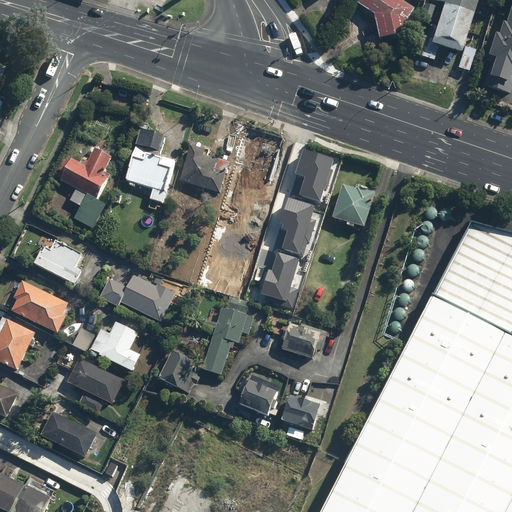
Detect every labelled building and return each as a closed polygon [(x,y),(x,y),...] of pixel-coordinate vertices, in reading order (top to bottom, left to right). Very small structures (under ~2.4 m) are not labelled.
[(418,10),(402,0),(364,0),(362,4),(380,15),(383,37),(415,33),(413,19),(418,10)] [(484,0),(451,0),(436,45),(466,55),(484,0)] [(488,87),(511,94),(511,22),(511,26),(508,24),(488,87)] [(476,62),(463,58),(459,69),(473,73),(476,62)] [(0,64),(0,89),(10,70),(0,64)] [(159,134),(143,130),(139,145),(155,150),(163,152),(168,136),(159,134)] [(208,155),(210,150),(193,145),(182,181),(222,193),(232,162),(208,155)] [(74,159),(73,161),(69,159),(63,172),(66,174),(63,180),(79,189),(72,200),(83,206),(76,218),(95,229),(108,205),(98,200),(99,199),(110,178),(105,175),(115,158),(98,148),(88,166),(74,159)] [(154,190),(151,200),(165,205),(180,162),(138,148),(126,184),(137,188),(138,185),(154,190)] [(305,178),(300,194),(319,200),(332,160),(303,151),(296,174),(305,178)] [(285,164),(265,159),(263,165),(243,159),(236,183),(276,194),(285,164)] [(356,228),(357,224),(368,227),(377,193),(344,184),(335,218),(349,222),(348,226),(356,228)] [(288,230),(282,249),(305,257),(316,222),(310,220),(314,206),(289,198),(280,227),(288,230)] [(427,217),(428,219),(430,220),(432,220),(433,220),(435,219),(436,218),(437,216),(438,215),(437,213),(437,211),(435,210),(434,209),(432,209),(430,209),(428,210),(427,212),(426,214),(426,216),(427,217)] [(441,218),(442,220),(444,221),(446,221),(448,221),(449,220),(451,219),(451,217),(452,216),(452,214),(451,212),(449,211),(448,210),(446,210),(444,210),(442,211),(441,213),(440,215),(441,217),(441,218)] [(423,230),(424,232),(426,233),(428,233),(429,233),(431,232),(432,231),(433,229),(434,228),(433,226),(433,224),(431,223),(430,222),(428,222),(426,222),(424,223),(423,225),(422,227),(422,229),(423,230)] [(511,511),(511,232),(474,223),(349,463),(323,511),(511,511)] [(283,231),(273,228),(268,244),(278,247),(283,231)] [(264,234),(245,230),(240,250),(259,254),(264,234)] [(418,245),(419,246),(421,247),(423,248),(424,248),(426,247),(427,246),(428,244),(429,242),(428,240),(428,239),(426,237),(425,237),(423,236),(421,237),(419,238),(418,240),(417,241),(417,243),(418,245)] [(77,267),(84,254),(55,240),(51,247),(48,246),(45,252),(42,250),(35,263),(77,284),(83,270),(77,267)] [(415,259),(416,261),(418,262),(419,262),(421,262),(423,261),(424,260),(425,258),(425,256),(425,255),(424,253),(423,252),(421,251),(419,251),(418,251),(416,252),(415,254),(414,256),(414,258),(415,259)] [(269,270),(261,293),(274,297),(272,303),(291,309),(300,277),(295,275),(300,260),(278,253),(272,272),(269,270)] [(410,273),(411,275),(413,276),(414,276),(416,276),(418,275),(419,274),(420,272),(420,271),(420,269),(419,267),(418,266),(416,265),(414,265),(412,265),(411,266),(410,268),(409,270),(409,272),(410,273)] [(159,284),(158,287),(135,276),(129,288),(110,278),(101,297),(121,308),(123,303),(164,324),(177,298),(179,295),(159,284)] [(405,289),(406,291),(407,292),(409,292),(411,292),(413,291),(414,290),(415,288),(415,286),(415,285),(414,283),(413,282),(411,281),(409,281),(407,281),(406,282),(404,284),(404,286),(404,288),(405,289)] [(70,317),(66,315),(71,305),(24,282),(11,310),(56,332),(61,334),(70,317)] [(401,303),(402,304),(404,305),(406,306),(408,306),(409,305),(411,304),(412,302),(412,300),(412,298),(411,297),(409,295),(408,295),(406,294),(404,295),(402,296),(401,297),(400,299),(401,301),(401,303)] [(237,343),(241,345),(245,333),(252,335),(257,318),(250,315),(254,305),(227,296),(203,371),(223,378),(233,349),(235,350),(237,343)] [(397,317),(398,319),(399,320),(401,320),(403,320),(405,319),(406,318),(407,316),(407,314),(407,313),(406,311),(405,310),(403,309),(401,309),(399,309),(398,310),(396,312),(396,314),(396,316),(397,317)] [(37,333),(5,318),(0,328),(0,361),(20,371),(37,333)] [(133,350),(141,335),(108,318),(89,354),(98,358),(100,354),(134,372),(143,356),(133,350)] [(393,331),(394,332),(396,333),(398,334),(400,334),(401,333),(403,332),(403,330),(404,328),(404,326),(403,325),(401,323),(400,323),(398,322),(396,323),(394,324),(393,326),(392,327),(393,329),(393,331)] [(326,331),(303,323),(301,327),(293,324),(290,330),(286,329),(282,340),(287,341),(284,350),(316,360),(326,331)] [(202,378),(199,377),(200,375),(193,371),(198,362),(174,351),(162,379),(192,393),(196,385),(198,386),(202,378)] [(127,382),(81,359),(69,382),(115,405),(127,382)] [(282,387),(254,375),(242,405),(269,416),(282,387)] [(0,383),(0,413),(10,418),(22,395),(0,383)] [(62,396),(79,405),(100,415),(106,403),(85,392),(84,395),(67,387),(62,396)] [(284,422),(316,431),(321,414),(327,416),(330,404),(292,393),(284,422)] [(53,412),(43,434),(89,457),(100,434),(53,412)] [(307,432),(290,427),(287,435),(304,441),(307,432)] [(0,507),(9,511),(12,511),(27,485),(2,471),(0,473),(0,507)] [(27,485),(12,511),(47,511),(55,499),(27,485)]
